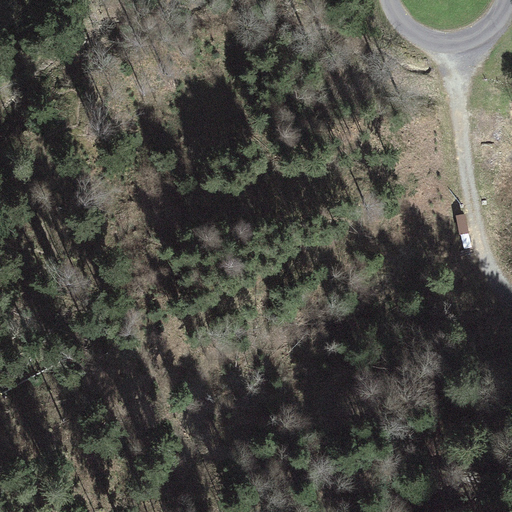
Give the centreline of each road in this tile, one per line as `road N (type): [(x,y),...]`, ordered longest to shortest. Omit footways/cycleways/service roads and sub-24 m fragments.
road 1 (track): [(460,46),(480,244),(503,297),(511,300)]
road 2 (track): [(511,21),(460,46),(407,27),(397,0)]
